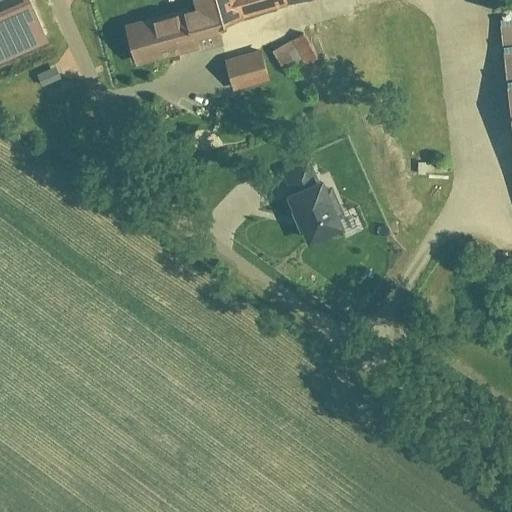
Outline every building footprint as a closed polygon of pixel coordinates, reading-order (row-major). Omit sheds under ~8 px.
[(27,0),(0,0),(0,55),(43,39),(27,0)] [(196,0),(199,9),(204,27),(217,24),(308,0),(196,0)] [(204,27),(199,9),(188,12),(188,10),(128,26),(137,61),(198,45),(202,47),(222,42),(217,24),(204,27)] [(271,49),(281,68),(300,58),(303,65),(318,57),(305,31),(271,49)] [(230,90),(269,78),(260,48),(220,60),(230,90)] [(321,183),(292,196),(310,239),(341,226),(337,216),(341,214),(330,190),(325,192),(321,183)]
